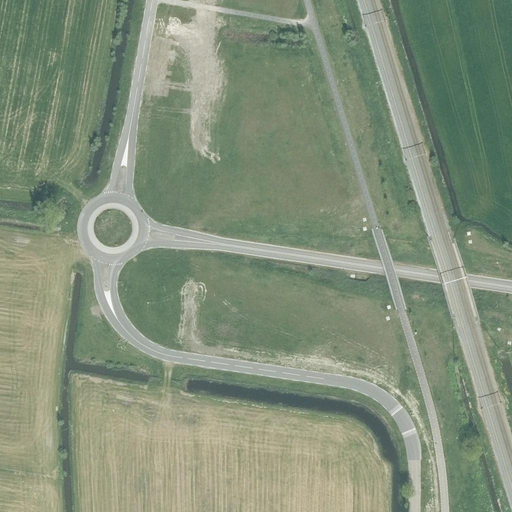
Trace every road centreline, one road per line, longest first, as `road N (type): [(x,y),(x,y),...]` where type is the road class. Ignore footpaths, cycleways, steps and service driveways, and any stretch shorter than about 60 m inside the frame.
road 1 (tertiary): [(413,511),(412,441),(376,393),(162,355),(115,317)]
road 2 (tertiary): [(227,245),(511,285)]
road 3 (track): [(132,511),(170,356)]
road 4 (unclassified): [(128,138),(151,0)]
